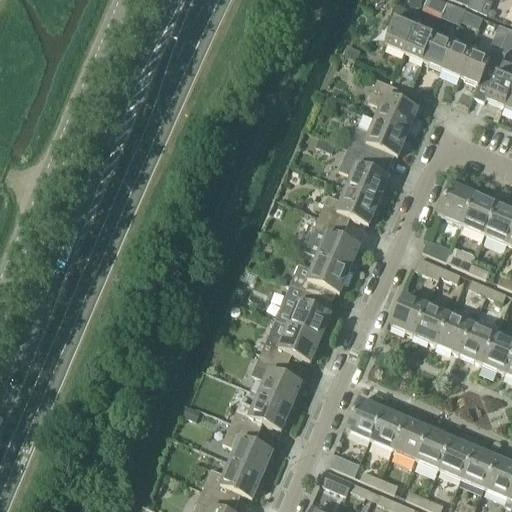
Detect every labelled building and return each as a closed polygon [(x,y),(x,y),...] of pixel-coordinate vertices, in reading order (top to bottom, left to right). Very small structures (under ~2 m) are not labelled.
[(442,16),(446,8),(426,0),(423,8),(442,16)] [(461,0),(449,0),(448,3),(467,11),(470,4),(461,0)] [(467,11),(479,17),(484,4),(474,0),(471,0),(470,4),(467,11)] [(443,16),(441,21),(448,25),(454,11),(446,8),(443,16)] [(391,34),(384,51),(402,58),(414,30),(417,22),(394,11),(385,31),(391,34)] [(456,12),(450,25),(458,29),(460,25),(464,16),(456,12)] [(464,16),(460,25),(469,29),(473,19),(464,16)] [(473,19),(469,29),(478,33),(482,23),(473,19)] [(414,30),(402,58),(421,66),(433,38),(414,30)] [(502,48),(501,50),(507,52),(511,54),(511,50),(511,36),(508,34),(502,48)] [(433,38),(421,66),(439,74),(451,45),(433,38)] [(451,45),(439,74),(457,82),(470,53),(451,45)] [(498,57),(501,50),(493,46),(490,53),(492,54),(498,57)] [(470,53),(457,82),(477,90),(487,68),(490,61),(501,66),(504,59),(492,54),(489,61),(470,53)] [(477,90),(472,102),(483,107),(484,104),(502,112),(511,89),(511,70),(501,66),(490,61),(487,68),(477,90)] [(376,85),(367,106),(379,112),(374,126),(407,139),(417,115),(398,108),(403,97),(376,85)] [(511,89),(502,112),(511,116),(511,89)] [(361,120),(347,154),(381,169),(385,159),(397,163),(407,139),(374,126),(361,120)] [(317,143),(314,151),(330,158),(333,150),(317,143)] [(347,154),(338,175),(350,180),(345,194),(378,207),(388,184),(376,179),(381,169),(347,154)] [(458,231),(472,198),(449,188),(434,221),(458,231)] [(327,202),(318,223),(345,235),(350,223),(368,231),(378,207),(345,194),(339,207),(327,202)] [(481,241),(495,208),(472,198),(458,231),(481,241)] [(504,251),(511,231),(511,215),(495,208),(481,241),(504,251)] [(309,245),(304,257),(316,262),(349,276),(358,253),(340,245),(345,235),(318,223),(309,245)] [(443,266),(448,253),(425,243),(419,256),(443,266)] [(451,270),(451,271),(465,277),(469,269),(471,270),(474,263),(457,256),(451,270)] [(296,270),(288,291),(322,306),(327,295),(335,298),(339,300),(349,276),(316,262),(310,276),(296,270)] [(417,262),(412,274),(414,275),(435,284),(436,281),(437,282),(441,272),(417,262)] [(469,269),(465,277),(485,286),(485,284),(488,277),(471,270),(469,269)] [(441,272),(437,282),(454,289),(458,279),(441,272)] [(497,289),(497,291),(511,297),(511,294),(511,287),(500,282),(497,289)] [(471,285),(467,294),(482,301),(486,292),(471,285)] [(288,291),(273,325),(286,330),(319,345),(329,321),(326,320),(318,316),(322,306),(288,291)] [(486,292),(482,301),(501,309),(505,300),(486,292)] [(402,299),(388,330),(411,340),(425,309),(402,299)] [(425,309),(411,340),(434,350),(448,318),(425,309)] [(448,318),(434,350),(457,360),(471,328),(448,318)] [(268,338),(259,359),(287,371),(291,361),(309,368),(319,345),(286,330),(273,325),(268,338)] [(471,328),(457,360),(480,370),(494,338),(471,328)] [(511,345),(494,338),(480,370),(503,380),(511,359),(511,345)] [(259,359),(250,381),(262,386),(256,400),(290,414),(300,390),(282,382),(287,371),(259,359)] [(511,359),(503,380),(511,383),(511,359)] [(239,406),(230,428),(257,439),(261,429),(280,437),(290,414),(256,400),(251,412),(239,406)] [(357,404),(343,436),(366,446),(380,414),(357,404)] [(185,412),(181,422),(195,427),(199,418),(185,412)] [(380,414),(366,446),(389,456),(403,423),(380,414)] [(403,423),(389,456),(412,465),(426,433),(403,423)] [(230,428),(221,449),(233,454),(227,468),(261,482),(271,458),(252,450),(257,439),(230,428)] [(426,433),(412,465),(435,475),(449,443),(426,433)] [(449,443),(435,475),(458,485),(472,453),(449,443)] [(472,453),(458,485),(481,495),(495,463),(472,453)] [(352,481),(357,469),(334,459),(329,471),(352,481)] [(511,470),(495,463),(481,495),(504,505),(511,485),(511,470)] [(209,475),(200,496),(234,510),(239,499),(252,504),(261,482),(227,468),(222,480),(209,475)] [(360,485),(360,487),(374,492),(377,484),(363,478),(360,485)] [(343,500),(348,489),(326,479),(321,491),(343,500)] [(377,484),(374,492),(393,501),(394,499),(397,493),(377,484)] [(505,505),(503,510),(506,511),(510,511),(511,508),(511,485),(504,505),(505,505)] [(352,490),(348,499),(367,507),(371,498),(352,490)] [(200,496),(193,511),(233,511),(234,510),(200,496)] [(371,498),(367,507),(379,511),(392,511),(394,508),(371,498)] [(406,504),(405,506),(418,511),(419,511),(423,504),(408,498),(406,504)]
